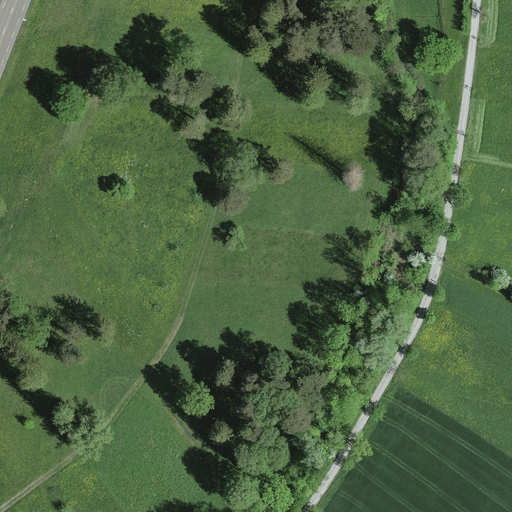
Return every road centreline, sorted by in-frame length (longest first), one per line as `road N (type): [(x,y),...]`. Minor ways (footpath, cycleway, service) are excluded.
road 1 (track): [(0,510),(102,430),(170,337),(234,130),(244,81),(242,0)]
road 2 (track): [(308,511),(419,321),(457,161),(476,0)]
